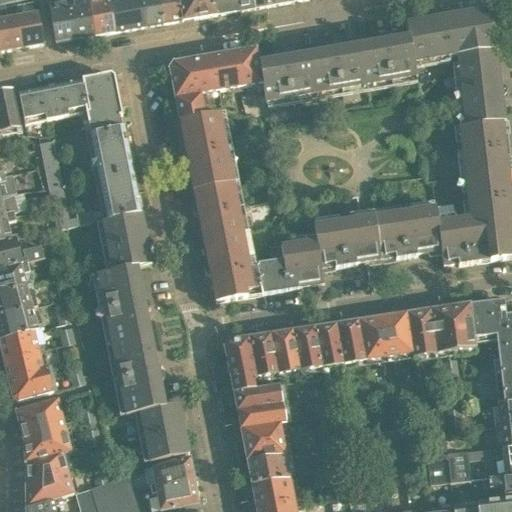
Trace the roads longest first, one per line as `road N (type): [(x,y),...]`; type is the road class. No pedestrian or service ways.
road 1 (residential): [(195,328),(511,280)]
road 2 (residential): [(429,0),(127,54)]
road 3 (residential): [(195,328),(173,250),(161,240),(127,54)]
road 4 (residential): [(227,511),(195,328)]
road 5 (residential): [(127,54),(0,75)]
